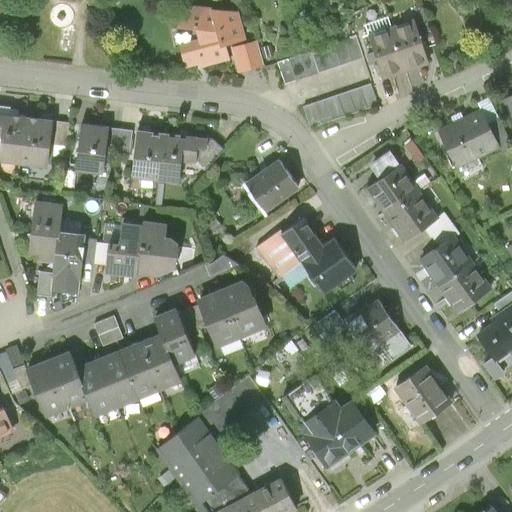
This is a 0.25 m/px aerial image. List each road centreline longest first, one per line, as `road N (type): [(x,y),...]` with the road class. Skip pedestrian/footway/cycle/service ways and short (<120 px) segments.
road 1 (residential): [(0,74),(256,110),(310,153),(506,429)]
road 2 (residential): [(0,346),(69,329),(205,276)]
road 3 (tertiary): [(385,511),(506,429)]
